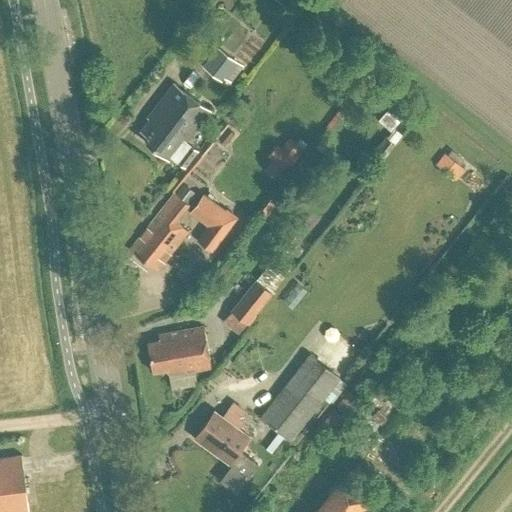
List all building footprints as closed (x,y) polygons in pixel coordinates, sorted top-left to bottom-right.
[(242,65),(217,45),(201,65),(221,80),(223,77),(230,82),(242,65)] [(172,81),(145,116),(147,118),(138,129),(147,136),(144,141),(167,159),(183,140),(185,142),(209,110),(172,81)] [(390,129),(410,107),(396,96),(377,118),(390,129)] [(276,143),(266,156),(270,160),(263,169),(280,181),(305,149),(288,137),(280,147),(276,143)] [(464,168),(444,152),(434,163),(455,179),(464,168)] [(185,230),(172,220),(185,203),(171,192),(129,246),(156,267),(185,230)] [(203,193),(191,210),(223,234),(236,216),(226,208),(225,209),(203,193)] [(270,253),(260,278),(279,286),(289,261),(270,253)] [(271,291),(255,279),(231,310),(246,322),(271,291)] [(166,331),(166,335),(146,339),(151,369),(172,365),(173,369),(183,367),(184,370),(211,365),(203,324),(166,331)] [(309,354),(260,417),(291,441),(339,377),(309,354)] [(213,409),(192,435),(226,462),(246,436),(213,409)] [(29,511),(32,511),(24,454),(0,457),(0,511),(29,511)] [(229,463),(216,481),(233,493),(246,475),(229,463)] [(345,477),(317,511),(377,511),(382,506),(345,477)]
